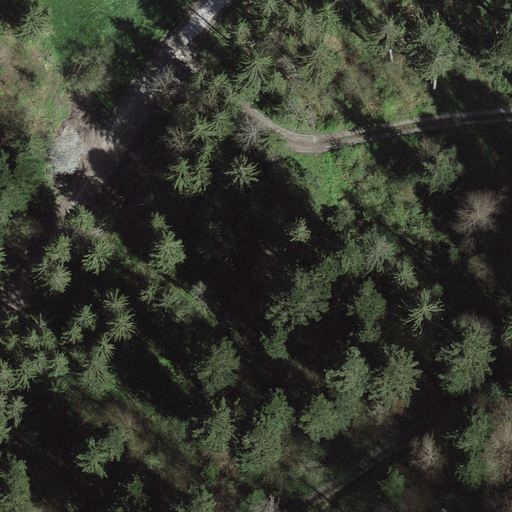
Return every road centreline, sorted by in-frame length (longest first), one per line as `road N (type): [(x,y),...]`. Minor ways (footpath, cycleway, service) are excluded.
road 1 (track): [(511,115),(331,143),(289,140),(155,83)]
road 2 (unclassified): [(35,264),(217,0)]
road 3 (track): [(511,374),(403,434),(288,511)]
